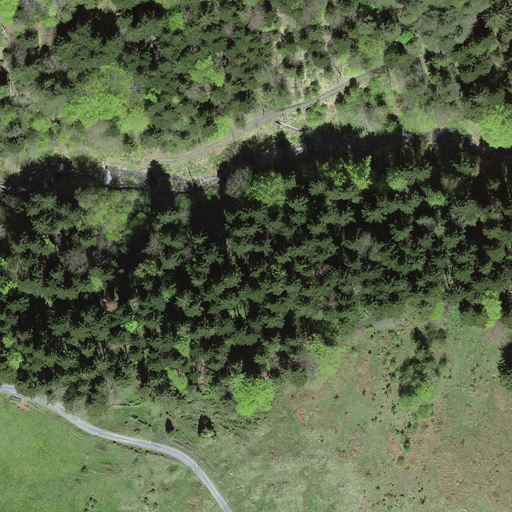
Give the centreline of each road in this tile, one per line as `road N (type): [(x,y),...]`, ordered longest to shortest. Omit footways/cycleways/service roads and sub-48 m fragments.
road 1 (track): [(511,5),(312,101),(247,120)]
road 2 (track): [(227,511),(181,457),(0,389)]
